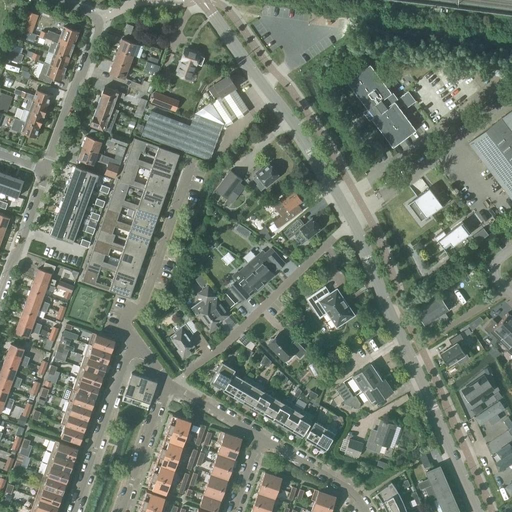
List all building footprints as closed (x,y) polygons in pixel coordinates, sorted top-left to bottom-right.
[(124,32),(130,34),(133,26),(127,24),(124,32)] [(63,27),(60,35),(75,41),(78,32),(63,27)] [(36,35),(17,28),(14,35),(33,42),(36,35)] [(40,36),(51,40),(72,48),(75,41),(60,35),(48,31),(47,34),(41,31),(40,36)] [(121,39),(117,51),(132,56),(137,44),(121,39)] [(47,52),(53,54),(68,60),(72,48),(51,40),(47,52)] [(6,58),(19,63),(22,55),(9,50),(6,58)] [(175,74),(188,79),(191,71),(193,72),(196,64),(201,66),(204,57),(199,55),(198,54),(197,52),(193,51),(191,52),(184,50),(175,74)] [(117,51),(113,62),(128,68),(132,56),(117,51)] [(53,54),(49,65),(64,71),(68,60),(53,54)] [(128,68),(113,62),(109,73),(124,79),(128,68)] [(146,62),(143,72),(156,77),(159,66),(146,62)] [(64,71),(49,65),(43,63),(38,79),(50,83),(52,77),(60,81),(64,71)] [(402,103),(406,108),(415,101),(408,91),(398,98),(399,99),(394,102),(394,101),(397,99),(392,92),(390,93),(369,64),(346,81),(368,110),(368,111),(365,113),(369,118),(370,117),(371,118),(370,118),(392,147),(415,130),(398,107),(402,103)] [(208,89),(215,99),(234,88),(235,87),(231,82),(232,81),(230,77),(229,77),(227,76),(208,89)] [(129,87),(146,93),(150,83),(143,80),(141,85),(131,81),(129,87)] [(104,86),(100,97),(114,102),(116,98),(122,100),(124,94),(104,86)] [(239,95),(234,88),(215,99),(194,113),(190,126),(150,111),(141,135),(209,161),(221,128),(225,129),(226,126),(249,111),(241,99),(239,100),(237,97),(239,95)] [(15,89),(14,93),(47,105),(51,95),(36,90),(34,96),(15,89)] [(0,92),(0,101),(9,104),(12,96),(0,92)] [(31,105),(29,111),(43,116),(47,105),(14,93),(13,93),(20,96),(28,99),(27,103),(31,105)] [(167,108),(170,98),(154,93),(151,103),(167,108)] [(100,97),(97,107),(117,114),(117,113),(111,110),(114,102),(100,97)] [(140,98),(136,110),(143,112),(147,100),(140,98)] [(9,104),(0,101),(0,109),(7,112),(9,104)] [(93,115),(113,123),(117,114),(97,107),(93,115)] [(23,109),(20,119),(39,127),(43,116),(29,111),(23,109)] [(511,109),(468,143),(511,200),(511,109)] [(143,112),(136,110),(134,116),(140,118),(143,112)] [(113,123),(93,115),(90,125),(109,132),(113,123)] [(11,129),(35,138),(39,127),(20,119),(20,120),(15,118),(11,129)] [(126,127),(128,128),(132,130),(135,122),(131,121),(130,120),(126,127)] [(135,131),(136,131),(141,133),(144,126),(138,124),(135,131)] [(110,140),(126,146),(128,140),(112,134),(110,140)] [(86,136),(82,148),(97,153),(101,141),(86,136)] [(133,138),(130,149),(143,153),(145,146),(157,150),(154,157),(175,164),(179,154),(133,138)] [(116,155),(114,159),(120,162),(126,148),(118,145),(114,154),(116,155)] [(97,153),(82,148),(77,159),(93,165),(95,159),(100,161),(103,155),(97,153)] [(130,149),(126,158),(172,174),(175,164),(154,157),(152,164),(138,159),(140,152),(143,153),(130,149)] [(120,162),(114,159),(110,158),(104,174),(114,178),(119,166),(120,162)] [(126,158),(123,169),(136,174),(138,166),(150,170),(147,177),(168,185),(172,174),(126,158)] [(269,164),(263,170),(262,169),(255,174),(256,175),(253,178),(257,184),(256,185),(260,190),(278,175),(277,174),(278,172),(275,170),(274,170),(269,164)] [(75,165),(70,180),(92,188),(97,174),(75,165)] [(117,178),(117,179),(164,195),(165,193),(168,185),(147,177),(145,185),(133,181),(136,174),(123,169),(119,179),(117,178)] [(230,170),(215,190),(232,203),(238,195),(233,191),(239,182),(242,179),(230,170)] [(12,177),(2,173),(0,178),(0,191),(6,194),(12,177)] [(23,181),(12,177),(6,194),(17,198),(23,181)] [(421,177),(410,187),(417,195),(428,185),(421,177)] [(117,179),(113,189),(126,193),(128,186),(143,191),(140,198),(161,205),(163,199),(164,195),(117,179)] [(70,180),(65,193),(87,201),(92,188),(70,180)] [(428,188),(416,196),(412,200),(413,201),(408,205),(416,216),(416,217),(417,217),(419,215),(421,218),(424,217),(425,217),(441,205),(428,188)] [(113,189),(110,199),(157,215),(161,205),(140,198),(138,205),(123,200),(126,193),(113,189)] [(302,201),(294,190),(280,201),(288,211),(302,201)] [(442,205),(451,201),(445,190),(437,194),(442,205)] [(87,201),(65,193),(60,207),(82,215),(87,201)] [(110,199),(106,209),(119,213),(121,206),(134,210),(131,218),(154,225),(157,215),(110,199)] [(60,207),(55,220),(77,228),(82,215),(60,207)] [(106,209),(103,219),(150,236),(154,225),(131,218),(133,219),(131,225),(116,220),(119,213),(106,209)] [(0,226),(5,228),(9,217),(0,214),(0,226)] [(103,219),(99,230),(115,235),(115,234),(112,233),(114,227),(129,232),(126,239),(147,246),(150,236),(103,219)] [(319,229),(312,219),(304,225),(299,219),(284,232),(288,238),(294,233),(301,243),(319,229)] [(77,228),(55,220),(50,234),(72,242),(77,228)] [(434,237),(440,244),(445,251),(470,232),(461,221),(445,234),(443,230),(434,237)] [(238,224),(234,230),(246,238),(250,232),(238,224)] [(483,228),(473,236),(477,242),(487,234),(485,231),(483,228)] [(99,230),(96,240),(143,256),(147,246),(126,239),(124,246),(112,242),(115,235),(99,230)] [(96,240),(92,250),(108,255),(110,248),(122,252),(119,259),(140,266),(143,256),(96,240)] [(273,275),(271,273),(277,267),(278,269),(284,263),(271,249),(265,254),(262,251),(238,272),(242,276),(230,287),(243,301),(249,295),(247,294),(253,289),(255,291),(267,281),(273,275)] [(92,250),(89,260),(136,277),(140,266),(119,259),(117,266),(102,261),(105,255),(108,255),(92,250)] [(89,260),(85,270),(98,275),(100,268),(114,272),(112,280),(133,287),(136,277),(89,260)] [(38,268),(34,279),(53,286),(55,281),(49,278),(51,273),(52,274),(55,266),(45,262),(42,270),(38,268)] [(98,275),(85,270),(82,281),(129,297),(133,287),(112,280),(110,287),(95,282),(98,275)] [(199,275),(194,279),(200,287),(205,284),(199,275)] [(34,279),(30,289),(43,294),(45,289),(53,292),(55,287),(53,286),(34,279)] [(57,287),(65,291),(71,293),(73,286),(59,281),(57,287)] [(209,330),(210,330),(215,327),(215,325),(221,321),(220,319),(221,318),(222,319),(228,315),(208,287),(198,294),(203,300),(202,302),(200,301),(192,307),(192,309),(195,314),(197,314),(198,313),(205,323),(205,325),(209,330)] [(30,289),(26,300),(47,308),(49,303),(41,300),(43,294),(30,289)] [(320,289),(306,299),(319,318),(327,312),(336,326),(352,315),(345,305),(336,291),(326,297),(320,289)] [(226,294),(221,298),(225,302),(229,298),(226,294)] [(448,310),(440,297),(438,295),(414,310),(424,325),(448,310)] [(26,300),(22,311),(35,316),(37,309),(46,312),(47,308),(26,300)] [(22,311),(18,322),(39,329),(41,324),(33,322),(35,316),(22,311)] [(493,329),(502,337),(511,326),(511,317),(507,313),(497,324),(493,329)] [(480,315),(459,329),(463,335),(484,321),(480,315)] [(493,329),(497,324),(492,320),(483,329),(488,333),(493,329)] [(39,329),(18,322),(14,332),(27,337),(30,331),(38,334),(39,329)] [(187,337),(192,333),(185,323),(180,327),(181,329),(170,337),(179,349),(179,351),(182,355),(184,356),(188,352),(188,351),(194,346),(187,337)] [(511,326),(502,337),(510,346),(511,346),(511,344),(511,326)] [(88,344),(110,352),(114,340),(93,333),(89,344),(88,344)] [(235,341),(247,348),(251,341),(243,333),(235,341)] [(290,345),(279,333),(273,339),(271,338),(270,339),(269,340),(268,341),(269,343),(267,344),(284,361),(293,352),(299,359),(307,351),(295,340),(290,345)] [(440,351),(459,339),(456,334),(437,346),(440,351)] [(10,343),(6,354),(28,362),(29,358),(21,355),(23,348),(10,343)] [(455,343),(450,347),(437,355),(445,367),(463,355),(455,343)] [(88,344),(84,355),(107,363),(110,352),(88,344)] [(6,354),(2,365),(16,370),(18,364),(26,367),(28,362),(6,354)] [(84,355),(80,367),(103,375),(107,363),(84,355)] [(222,390),(235,370),(221,362),(209,383),(219,389),(221,386),(223,388),(222,390)] [(352,375),(362,390),(370,385),(371,387),(381,380),(370,364),(352,375)] [(2,365),(0,371),(0,375),(20,383),(22,379),(14,376),(16,370),(2,365)] [(80,367),(76,378),(99,386),(103,375),(80,367)] [(484,369),(490,383),(495,381),(495,380),(489,367),(488,367),(485,369),(484,369)] [(228,394),(232,396),(244,375),(242,379),(233,373),(235,370),(222,390),(228,394)] [(122,400),(130,403),(140,376),(131,373),(122,400)] [(0,375),(0,387),(8,391),(10,385),(18,388),(20,383),(0,375)] [(240,400),(242,402),(254,381),(244,375),(232,396),(240,400)] [(130,403),(139,406),(148,379),(140,376),(130,403)] [(462,391),(471,404),(480,398),(483,402),(488,399),(484,394),(492,389),(483,376),(462,391)] [(76,378),(72,390),(95,397),(99,386),(76,378)] [(148,379),(139,406),(147,409),(157,382),(148,379)] [(370,385),(362,390),(372,405),(392,391),(383,379),(381,380),(371,387),(370,385)] [(248,405),(252,408),(264,387),(254,381),(242,402),(248,405)] [(336,389),(345,402),(353,397),(344,383),(336,389)] [(0,387),(0,399),(12,404),(14,400),(6,397),(8,391),(0,387)] [(257,411),(262,413),(272,396),(262,391),(264,387),(252,408),(257,411)] [(72,390),(68,401),(91,409),(95,397),(72,390)] [(501,397),(498,392),(493,396),(496,401),(501,397)] [(353,397),(345,402),(343,403),(358,409),(360,403),(355,395),(353,397)] [(267,417),(271,419),(282,402),(272,396),(262,413),(267,417)] [(295,403),(303,408),(306,402),(298,398),(295,403)] [(12,404),(0,399),(0,412),(2,406),(11,409),(12,404)] [(68,401),(64,412),(87,420),(91,409),(68,401)] [(474,418),(479,425),(487,420),(491,425),(500,419),(496,413),(503,409),(498,401),(474,418)] [(279,424),(281,425),(293,404),(291,407),(282,402),(271,419),(279,424)] [(287,428),(291,431),(303,410),(293,404),(281,425),(287,428)] [(303,410),(291,431),(301,437),(313,416),(303,410)] [(64,412),(61,423),(83,431),(87,420),(64,412)] [(165,493),(182,445),(190,421),(172,414),(147,487),(165,493)] [(503,421),(508,429),(511,426),(511,423),(508,417),(503,421)] [(371,430),(367,442),(365,448),(378,452),(381,444),(388,447),(395,426),(381,420),(376,432),(371,430)] [(312,443),(314,444),(326,423),(324,427),(314,421),(304,438),(312,443)] [(83,431),(61,423),(60,424),(64,425),(60,436),(79,443),(83,431)] [(326,423),(314,444),(324,450),(336,429),(326,423)] [(216,442),(220,443),(238,449),(241,438),(220,431),(216,442)] [(345,452),(358,457),(362,444),(349,439),(345,452)] [(55,440),(51,452),(73,460),(77,448),(55,440)] [(220,443),(217,453),(234,459),(238,449),(220,443)] [(495,463),(500,470),(511,461),(511,449),(508,444),(497,452),(501,459),(495,463)] [(51,452),(47,463),(69,471),(73,460),(51,452)] [(217,453),(213,464),(230,469),(234,459),(217,453)] [(47,463),(43,475),(66,482),(69,471),(47,463)] [(213,464),(210,474),(227,480),(230,469),(213,464)] [(426,472),(437,498),(450,492),(439,466),(426,472)] [(264,472),(261,482),(278,488),(281,478),(264,472)] [(210,474),(206,484),(223,490),(227,480),(210,474)] [(43,475),(39,486),(62,494),(66,482),(43,475)] [(380,499),(381,501),(397,492),(395,489),(393,485),(390,481),(375,493),(378,497),(380,499)] [(261,482),(257,493),(274,498),(278,488),(261,482)] [(206,484),(203,494),(220,500),(223,490),(206,484)] [(39,486),(35,497),(58,505),(62,494),(39,486)] [(335,496),(318,490),(314,489),(310,499),(314,500),(314,501),(332,507),(335,496)] [(158,511),(164,497),(146,490),(138,511),(158,511)] [(384,508),(385,510),(403,503),(401,500),(400,496),(397,492),(381,501),(383,506),(384,508)] [(458,511),(450,492),(437,498),(443,511),(458,511)] [(257,493),(254,503),(271,509),(274,498),(257,493)] [(220,500),(203,494),(199,505),(216,511),(220,500)] [(35,497),(31,509),(40,511),(55,511),(58,505),(35,497)] [(314,501),(311,511),(313,511),(329,511),(332,507),(314,501)] [(254,503),(250,511),(269,511),(271,509),(254,503)] [(406,511),(405,508),(404,505),(403,503),(385,510),(385,511),(406,511)]
